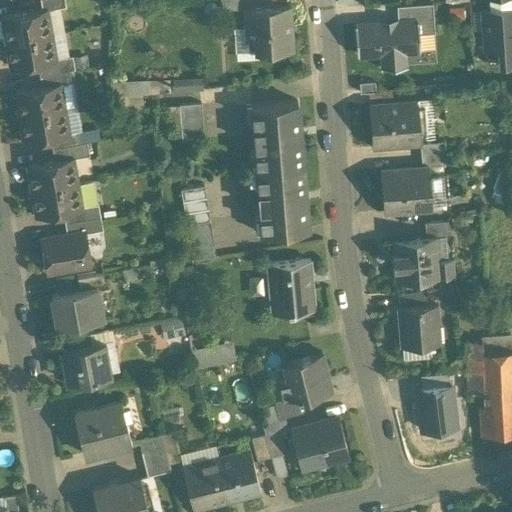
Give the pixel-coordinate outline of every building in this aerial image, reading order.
[(65,0),(40,0),(42,8),(46,7),(47,8),(66,5),(65,0)] [(433,1),(397,3),(398,19),(418,18),(419,31),(435,30),(433,1)] [(289,3),(246,6),(248,35),(248,37),(257,36),(258,49),(292,47),(291,45),(290,25),(289,25),(288,5),(289,5),(289,3)] [(490,7),(482,7),(486,61),(511,59),(511,5),(490,7)] [(42,8),(3,15),(7,40),(51,32),(47,8),(46,7),(42,8)] [(398,19),(355,22),(357,52),(379,50),(381,66),(408,64),(407,48),(420,47),(419,31),(418,18),(398,19)] [(51,32),(7,40),(12,65),(38,61),(55,58),(55,57),(51,32)] [(55,58),(38,61),(40,73),(69,67),(69,68),(75,67),(73,54),(55,57),(55,58)] [(69,67),(40,73),(42,84),(59,81),(60,82),(71,80),(69,68),(69,67)] [(204,87),(205,74),(176,73),(176,85),(204,87)] [(127,77),(127,90),(173,89),(172,75),(127,77)] [(376,89),(375,79),(360,80),(360,90),(376,89)] [(42,84),(16,89),(20,114),(64,106),(60,82),(59,81),(42,84)] [(373,90),(374,103),(408,100),(407,87),(373,90)] [(298,98),(251,102),(256,166),(303,162),(298,98)] [(419,99),(374,104),(379,144),(424,140),(419,99)] [(202,100),(179,102),(182,137),(204,135),(202,100)] [(64,106),(20,114),(25,139),(50,135),(68,132),(68,131),(64,106)] [(68,132),(50,135),(52,147),(80,142),(80,141),(78,129),(68,131),(68,132)] [(424,137),(425,151),(455,149),(454,134),(424,137)] [(80,142),(52,147),(54,158),(72,155),(72,156),(90,153),(88,140),(80,141),(80,142)] [(455,150),(425,152),(426,164),(429,164),(456,161),(455,150)] [(54,158),(29,163),(33,188),(76,181),(72,156),(72,155),(54,158)] [(303,162),(256,166),(261,230),(308,226),(303,162)] [(426,164),(380,168),(383,209),(433,206),(429,164),(426,164)] [(76,181),(33,188),(38,213),(63,209),(81,206),(81,205),(76,181)] [(186,184),(187,217),(210,216),(208,183),(186,184)] [(81,206),(63,209),(65,221),(101,215),(98,202),(81,205),(81,206)] [(101,215),(65,221),(67,233),(85,230),(85,231),(103,228),(101,215)] [(448,218),(425,220),(426,234),(436,233),(436,234),(450,233),(448,218)] [(211,219),(188,222),(194,257),(216,253),(211,219)] [(85,230),(67,233),(42,237),(47,269),(85,262),(83,251),(88,244),(85,231),(85,230)] [(426,234),(394,237),(397,277),(439,274),(438,257),(436,234),(436,233),(426,234)] [(452,256),(438,257),(439,274),(453,273),(452,256)] [(311,258),(267,262),(271,262),(275,308),(271,308),(271,309),(288,308),(288,309),(293,308),(293,307),(315,305),(313,285),(311,286),(309,259),(311,259),(311,258)] [(104,272),(78,276),(80,288),(97,285),(97,286),(106,284),(104,272)] [(80,288),(52,293),(58,325),(103,316),(97,286),(97,285),(80,288)] [(427,288),(399,290),(399,304),(428,302),(427,288)] [(399,304),(397,304),(397,305),(402,305),(402,315),(400,315),(402,342),(400,342),(400,344),(441,340),(441,339),(438,339),(436,302),(438,302),(438,301),(428,302),(399,304)] [(90,331),(64,336),(66,348),(92,343),(90,331)] [(511,332),(481,335),(484,388),(485,402),(511,400),(511,346),(511,347),(511,332)] [(484,388),(481,335),(459,336),(465,389),(484,388)] [(66,348),(62,348),(68,379),(111,370),(106,340),(92,343),(66,348)] [(323,350),(284,360),(287,373),(278,375),(283,396),(284,397),(298,394),(299,398),(299,397),(332,389),(323,350)] [(448,370),(421,372),(422,385),(450,382),(448,370)] [(422,385),(416,386),(421,426),(457,421),(452,382),(450,382),(422,385)] [(298,394),(284,397),(283,396),(274,399),(279,416),(285,414),(302,410),(299,397),(299,398),(298,394)] [(122,399),(74,411),(84,451),(132,440),(122,399)] [(511,400),(485,402),(481,402),(482,431),(511,429),(511,400)] [(338,413),(291,425),(301,466),(349,454),(338,413)] [(279,416),(262,420),(265,431),(265,433),(277,430),(289,427),(285,414),(279,416)] [(175,428),(162,431),(165,444),(169,461),(182,458),(175,428)] [(271,454),(282,451),(277,430),(265,433),(271,454)] [(165,444),(162,431),(141,437),(144,449),(165,444)] [(265,431),(251,435),(257,458),(271,454),(265,433),(265,431)] [(165,444),(144,449),(150,474),(171,469),(169,461),(165,444)] [(250,447),(219,455),(230,496),(261,488),(250,447)] [(282,451),(271,454),(276,476),(288,473),(282,451)] [(219,455),(183,464),(193,505),(230,496),(219,455)] [(149,511),(140,475),(92,486),(98,511),(149,511)] [(18,511),(17,493),(4,494),(5,506),(6,506),(6,511),(18,511)]
